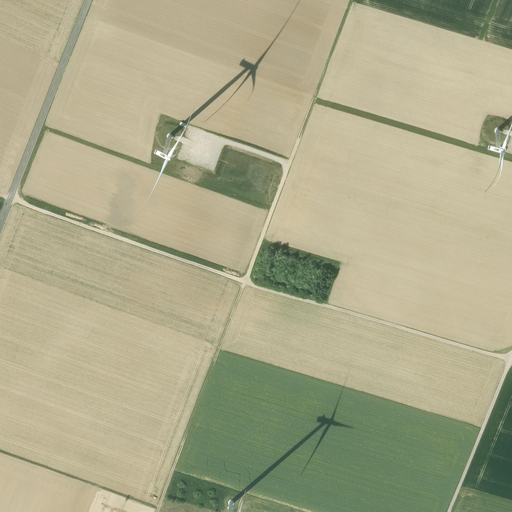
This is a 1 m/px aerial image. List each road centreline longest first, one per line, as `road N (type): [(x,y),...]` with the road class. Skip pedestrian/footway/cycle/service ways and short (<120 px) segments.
road 1 (track): [(242,284),(510,361)]
road 2 (track): [(242,284),(0,195)]
road 3 (secondary): [(88,0),(0,225)]
road 4 (track): [(242,284),(288,164),(188,128)]
road 5 (track): [(227,326),(157,511)]
road 6 (track): [(0,453),(158,510)]
road 7 (unclassified): [(511,358),(449,511)]
